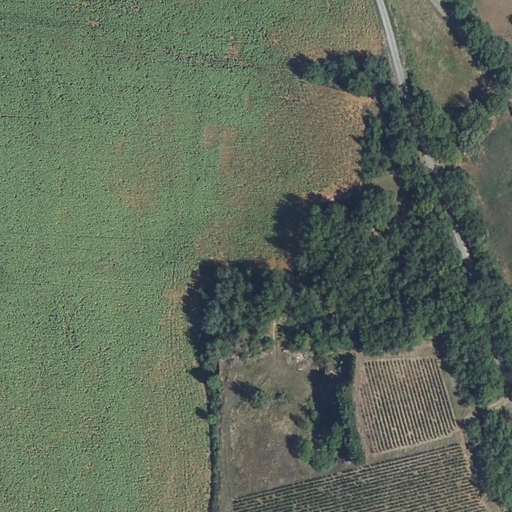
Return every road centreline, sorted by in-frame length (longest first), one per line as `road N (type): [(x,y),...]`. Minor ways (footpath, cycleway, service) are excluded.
road 1 (track): [(381,0),(410,109),(511,394)]
road 2 (unclassified): [(436,0),(511,96)]
